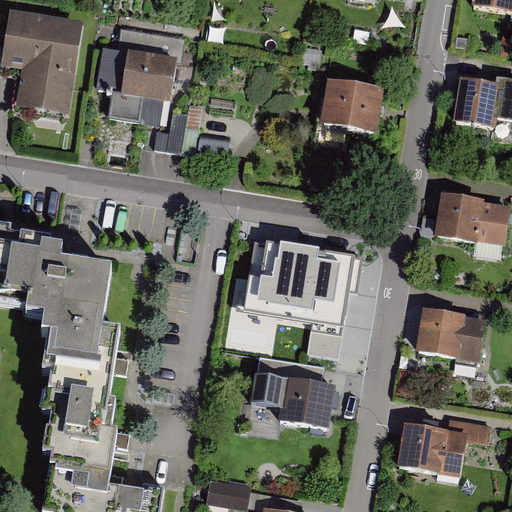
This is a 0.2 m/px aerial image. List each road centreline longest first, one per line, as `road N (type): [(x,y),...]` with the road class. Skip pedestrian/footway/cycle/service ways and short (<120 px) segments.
road 1 (residential): [(404,233),(0,168)]
road 2 (residential): [(404,233),(359,511)]
road 3 (residential): [(440,0),(404,233)]
